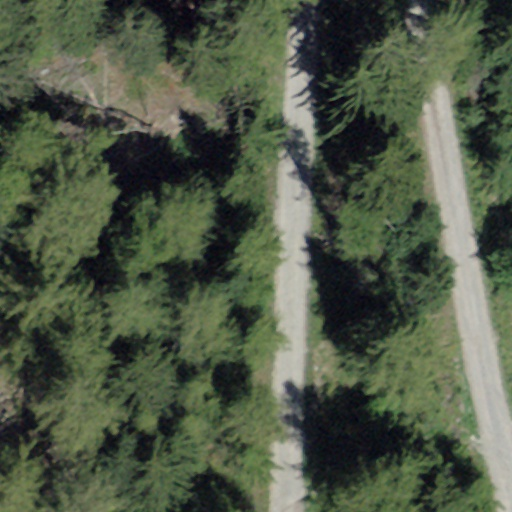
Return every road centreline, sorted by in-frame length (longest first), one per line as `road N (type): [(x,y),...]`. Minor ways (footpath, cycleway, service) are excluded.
road 1 (track): [(303,0),(285,511)]
road 2 (track): [(511,502),(419,0)]
